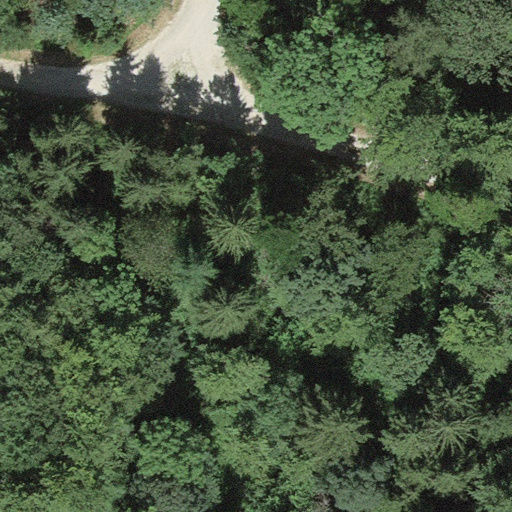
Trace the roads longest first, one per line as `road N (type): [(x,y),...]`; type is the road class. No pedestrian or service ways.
road 1 (track): [(166,89),(511,174)]
road 2 (track): [(0,52),(166,89)]
